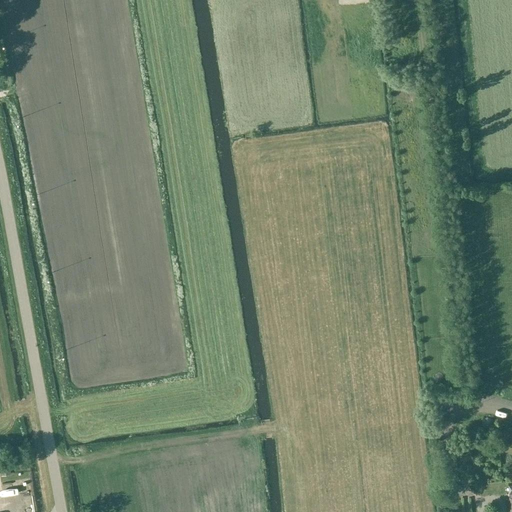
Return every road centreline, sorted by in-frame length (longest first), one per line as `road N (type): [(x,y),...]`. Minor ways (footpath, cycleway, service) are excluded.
road 1 (track): [(418,0),(457,396),(474,429)]
road 2 (tertiary): [(61,511),(0,171)]
